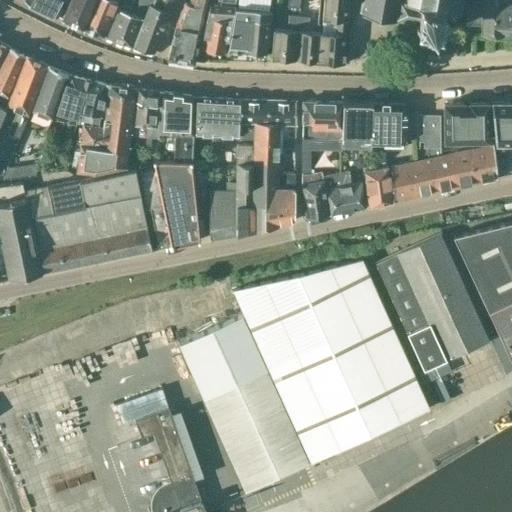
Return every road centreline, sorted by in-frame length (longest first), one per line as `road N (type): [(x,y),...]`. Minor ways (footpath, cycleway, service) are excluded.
road 1 (residential): [(0,10),(124,65),(195,77),(372,83),(511,76)]
road 2 (unclassified): [(0,294),(511,188)]
road 3 (unclassified): [(308,511),(511,394)]
road 4 (unclassified): [(511,58),(345,68)]
